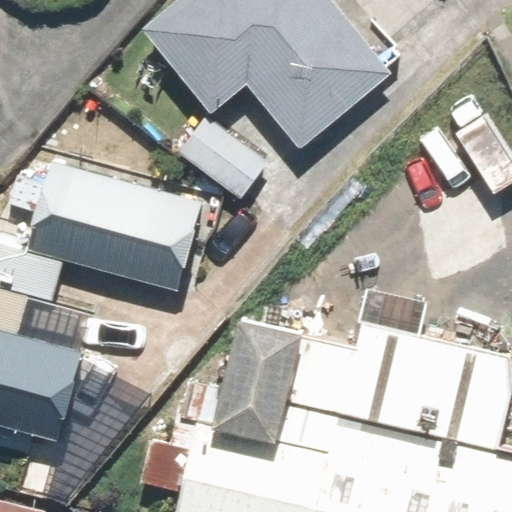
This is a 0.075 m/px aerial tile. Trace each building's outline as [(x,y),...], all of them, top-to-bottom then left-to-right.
[(257,82),(313,146),(404,66),(345,0),(186,0),(151,32),(223,112),(257,82)] [(217,114),(188,150),(246,197),(276,161),(217,114)] [(215,204),(60,162),(38,241),(194,283),(215,204)] [(29,331),(36,295),(0,287),(0,425),(74,441),(94,345),(29,331)] [(215,395),(188,506),(215,511),(511,511),(511,446),(491,442),(505,386),(258,328),(241,401),(215,395)] [(0,511),(51,511),(52,510),(0,496),(0,511)]
